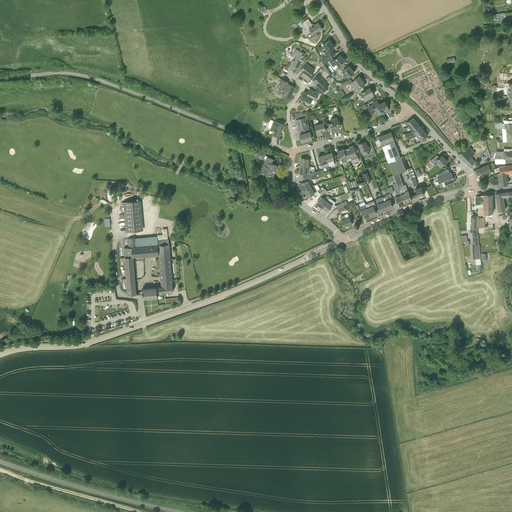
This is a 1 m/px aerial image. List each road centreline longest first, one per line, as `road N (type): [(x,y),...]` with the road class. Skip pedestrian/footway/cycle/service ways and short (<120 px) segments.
road 1 (tertiary): [(0,353),(91,341),(225,294),(342,240)]
road 2 (unclassified): [(0,77),(76,74),(292,152)]
road 3 (track): [(0,469),(139,511)]
road 4 (unclassified): [(410,110),(357,61),(318,0)]
road 5 (tertiary): [(342,240),(421,204),(474,191)]
road 6 (unclassified): [(295,150),(410,110)]
